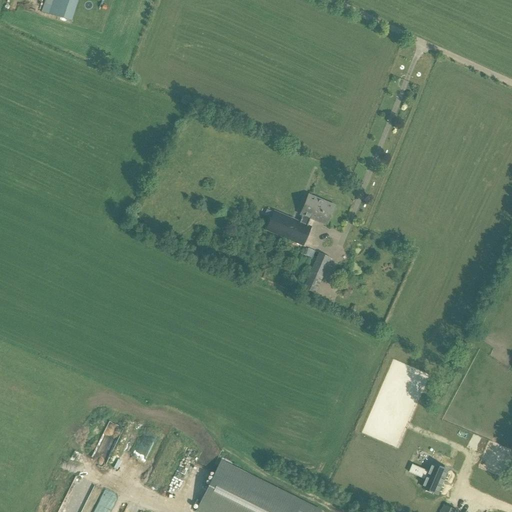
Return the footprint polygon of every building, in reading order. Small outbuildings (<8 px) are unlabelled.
[(73,21),(79,0),(46,0),(43,12),(73,21)] [(90,54),(97,33),(101,35),(104,25),(102,24),(106,9),(96,6),(81,51),(90,54)] [(275,212),(267,230),(304,245),(311,227),(307,225),(310,218),(327,225),(335,206),(309,196),(301,214),(303,216),(301,222),(275,212)] [(317,252),(303,287),(316,293),(332,258),(317,252)] [(220,462),(196,509),(201,511),(318,511),(319,511),(220,462)] [(444,480),(448,470),(433,464),(430,472),(420,467),(413,464),(409,472),(426,480),(423,488),(438,494),(442,484),(443,485),(443,484),(442,484),(444,480),(445,481),(445,480),(444,480)]
